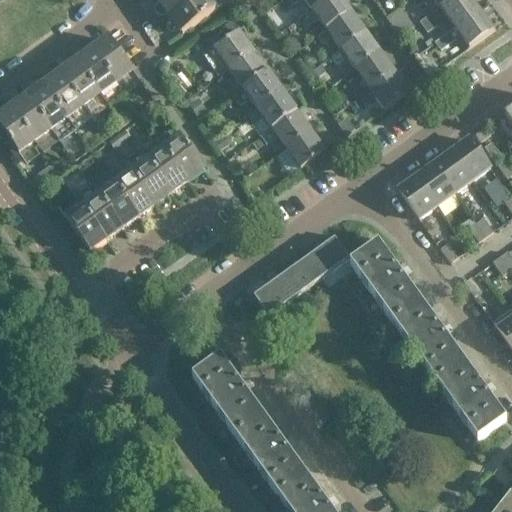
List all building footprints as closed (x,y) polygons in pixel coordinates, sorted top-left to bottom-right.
[(162,0),(159,2),(170,19),(196,0),(162,0)] [(206,0),(196,0),(170,19),(182,35),(215,12),(206,0)] [(303,0),(312,12),(328,0),(287,0),(281,4),(286,11),(293,6),(294,7),(303,0)] [(326,31),(351,13),(341,0),(328,0),(312,12),(313,13),(303,20),(309,27),(319,20),(326,31)] [(434,45),(454,30),(479,12),(470,0),(453,0),(440,10),(419,25),(434,45)] [(432,0),(440,10),(453,0),(432,0)] [(469,50),(494,32),(479,12),(454,30),(434,45),(440,53),(460,39),(469,50)] [(341,51),(366,33),(351,13),(326,31),(327,33),(318,40),(323,48),(333,40),(341,51)] [(229,71),(254,53),(239,33),(214,51),(229,71)] [(355,71),(380,53),(366,33),(341,51),(341,52),(332,59),(337,67),(347,60),(355,71)] [(286,44),(294,55),(301,49),(294,39),(286,44)] [(93,54),(116,86),(133,74),(110,42),(93,54)] [(243,91),(268,73),(254,53),(229,71),(243,91)] [(380,53),(355,71),(369,91),(394,73),(380,53)] [(108,109),(124,97),(116,86),(93,54),(77,65),(100,98),(108,109)] [(100,98),(77,65),(61,77),(91,120),(108,109),(100,98)] [(313,73),(317,80),(325,74),(320,68),(313,73)] [(257,110),(282,93),(268,73),(233,98),(240,107),(250,100),(257,110)] [(384,111),(409,93),(394,73),(369,91),(370,92),(359,100),(365,108),(376,100),(384,111)] [(75,132),(78,129),(91,120),(61,77),(44,88),(67,121),(75,132)] [(44,88),(28,100),(51,133),(59,144),(75,132),(67,121),(44,88)] [(353,103),(344,91),(335,98),(344,109),(353,103)] [(282,93),(257,110),(258,111),(248,118),(253,125),(263,118),(272,130),(297,113),(282,93)] [(43,155),(59,143),(51,133),(28,100),(12,112),(43,155)] [(510,140),(511,138),(511,110),(496,122),(510,140)] [(0,130),(26,167),(43,155),(12,112),(0,119),(0,130)] [(297,113),(272,130),(261,138),(266,145),(267,146),(277,138),(286,150),(311,132),(297,113)] [(492,136),(487,129),(476,136),(481,143),(492,136)] [(311,132),(286,150),(301,171),(326,153),(311,132)] [(266,145),(261,138),(252,144),(257,151),(266,145)] [(470,140),(452,153),(474,183),(491,171),(470,140)] [(163,153),(187,186),(204,174),(180,141),(164,153),(163,153)] [(163,153),(156,142),(139,153),(170,197),(187,186),(163,153)] [(485,156),(493,151),(487,143),(480,148),(485,156)] [(493,151),(485,156),(490,163),(498,158),(493,151)] [(154,209),(170,197),(139,153),(139,154),(138,154),(139,154),(123,165),(154,209)] [(452,153),(435,166),(456,196),(474,183),(452,153)] [(498,174),(506,169),(500,161),(493,167),(498,174)] [(107,177),(138,220),(154,209),(123,165),(107,177)] [(456,196),(435,166),(417,179),(438,209),(456,196)] [(506,169),(498,174),(503,181),(511,176),(506,169)] [(91,188),(122,232),(138,220),(107,177),(91,188)] [(438,209),(417,179),(399,192),(420,222),(438,209)] [(80,208),(105,243),(122,232),(91,188),(74,200),(80,208)] [(258,190),(249,196),(255,205),(263,199),(258,190)] [(67,217),(61,209),(58,211),(89,255),(105,243),(80,208),(67,217)] [(476,226),(486,240),(494,235),(484,221),(476,226)] [(479,245),(486,240),(476,226),(469,231),(479,245)] [(322,281),(335,271),(349,261),(343,253),(352,246),(344,234),(307,261),(322,281)] [(450,266),(457,261),(447,246),(440,251),(450,266)] [(397,274),(389,263),(378,247),(350,267),(366,289),(478,443),(505,423),(487,398),(496,391),(491,384),(481,390),(444,339),(453,332),(449,326),(439,333),(402,281),(411,274),(406,268),(397,274)] [(505,267),(511,261),(507,255),(500,260),(505,267)] [(497,272),(505,267),(500,260),(492,265),(497,272)] [(295,300),(317,285),(322,281),(307,261),(281,280),(295,300)] [(505,267),(497,272),(502,279),(510,274),(505,267)] [(281,280),(269,289),(254,300),(268,319),(295,300),(281,280)] [(468,293),(475,288),(470,281),(463,286),(468,293)] [(475,288),(468,293),(473,300),(480,295),(475,288)] [(511,356),(511,318),(508,314),(491,326),(511,356)] [(238,387),(231,377),(219,361),(192,381),(286,511),(328,511),(339,504),(333,496),(322,503),(286,453),(297,446),(291,438),(280,445),(244,395),(254,387),(249,379),(238,387)] [(511,511),(511,492),(501,507),(507,511),(511,511)]
